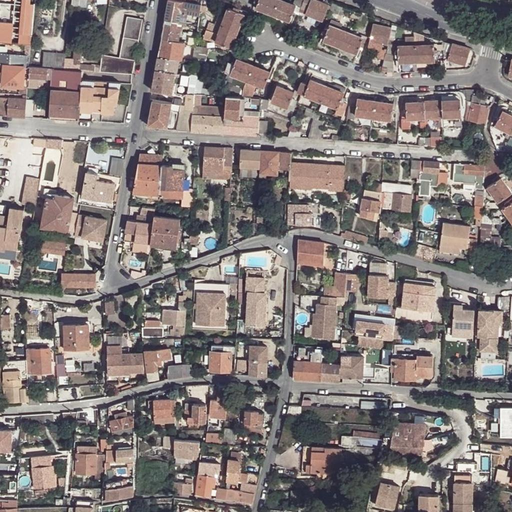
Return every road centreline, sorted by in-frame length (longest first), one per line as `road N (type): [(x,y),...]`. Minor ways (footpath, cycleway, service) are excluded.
road 1 (residential): [(135,134),(477,156)]
road 2 (residential): [(0,409),(106,401),(188,380),(287,385)]
road 3 (residential): [(263,38),(378,82),(485,75)]
road 4 (residential): [(287,385),(511,395)]
road 5 (residential): [(293,235),(511,284)]
road 6 (residential): [(117,291),(293,235)]
road 7 (residential): [(117,291),(135,134)]
road 8 (residential): [(287,385),(293,235)]
road 9 (residential): [(135,134),(160,0)]
road 10 (residential): [(0,125),(135,134)]
road 11 (residential): [(257,511),(287,385)]
